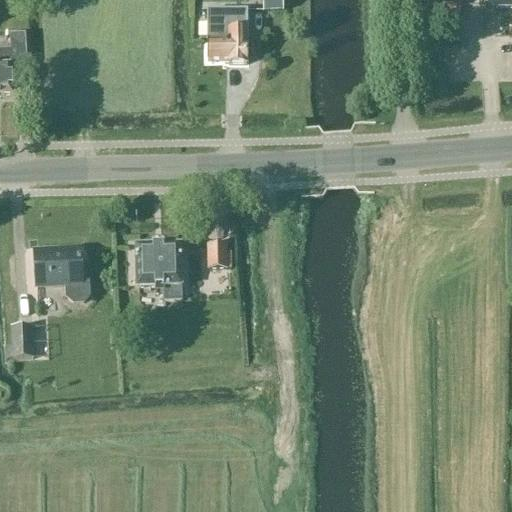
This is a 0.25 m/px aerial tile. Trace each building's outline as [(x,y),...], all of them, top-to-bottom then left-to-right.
[(283,0),(263,0),(263,15),(283,15),(283,0)] [(511,0),(478,0),(479,12),(511,12),(511,0)] [(228,63),(228,67),(246,67),(246,48),(245,48),(245,32),(245,14),(206,13),(206,43),(206,63),(228,63)] [(0,98),(13,98),(11,69),(26,68),(25,37),(9,38),(9,52),(0,52),(0,98)] [(181,289),(180,248),(135,249),(136,291),(162,291),(162,305),(181,304),(181,290),(181,289)] [(209,269),(223,268),(222,248),(209,248),(209,269)] [(82,287),(80,252),(34,255),(37,291),(67,289),(68,300),(74,306),(83,305),(88,299),(87,287),(82,287)] [(33,362),(32,331),(11,331),(12,362),(33,362)]
